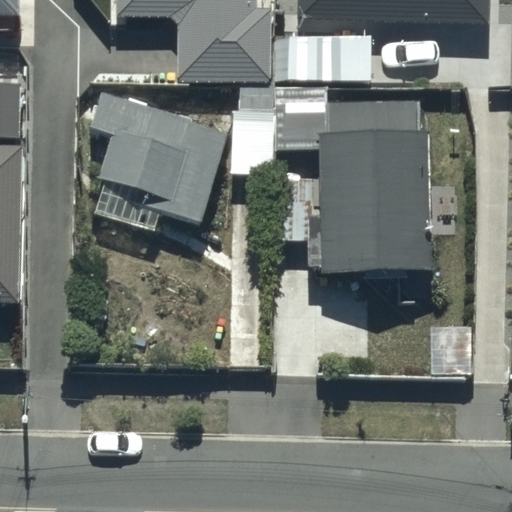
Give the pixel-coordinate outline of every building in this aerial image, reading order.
[(0,0),(0,35),(32,36),(33,0),(0,0)] [(256,0),(119,0),(121,29),(175,27),(177,94),(270,92),(268,17),(257,17),(256,0)] [(488,0),(297,0),(297,17),(487,24),(488,0)] [(24,80),(0,80),(0,134),(25,134),(24,80)] [(198,237),(228,146),(101,105),(83,163),(102,169),(94,192),(104,195),(94,224),(154,243),(160,224),(198,237)] [(278,109),(234,109),(234,172),(279,172),(278,109)] [(324,149),(313,149),(316,287),(424,285),(421,143),(410,143),(410,113),(323,114),(324,149)] [(0,306),(17,307),(21,146),(0,145),(0,306)]
